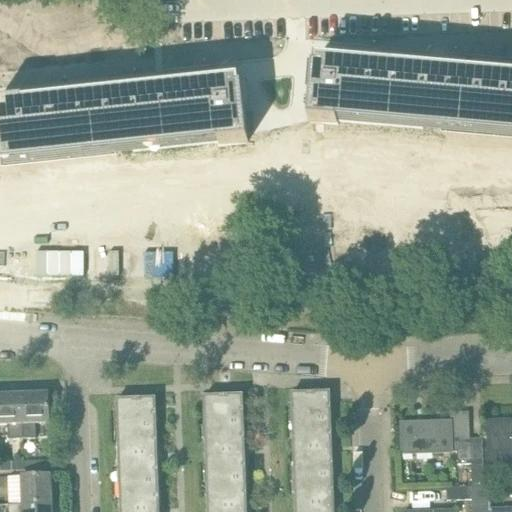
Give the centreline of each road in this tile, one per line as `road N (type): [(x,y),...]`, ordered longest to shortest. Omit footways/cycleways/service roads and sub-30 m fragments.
road 1 (residential): [(367,364),(74,342)]
road 2 (residential): [(435,0),(191,9),(191,0)]
road 3 (residential): [(81,511),(74,342)]
road 4 (residential): [(372,511),(367,364)]
road 5 (residential): [(511,359),(367,364)]
